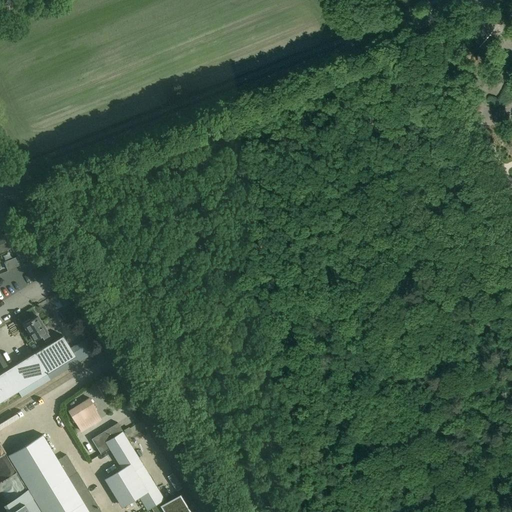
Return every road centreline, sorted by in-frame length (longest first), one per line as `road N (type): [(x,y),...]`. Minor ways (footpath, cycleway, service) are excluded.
road 1 (tertiary): [(6,184),(467,0)]
road 2 (unclassified): [(207,511),(62,273)]
road 3 (unknown): [(108,349),(0,415)]
